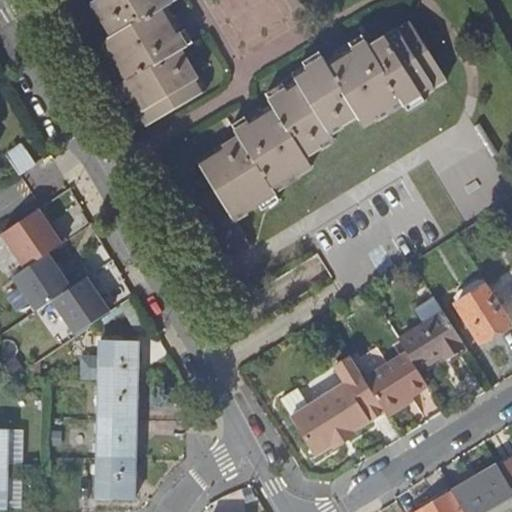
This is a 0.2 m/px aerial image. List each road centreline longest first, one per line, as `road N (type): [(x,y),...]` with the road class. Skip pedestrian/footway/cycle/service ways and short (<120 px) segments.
road 1 (residential): [(243,445),(83,154)]
road 2 (residential): [(511,401),(331,511)]
road 3 (residential): [(83,154),(0,8)]
